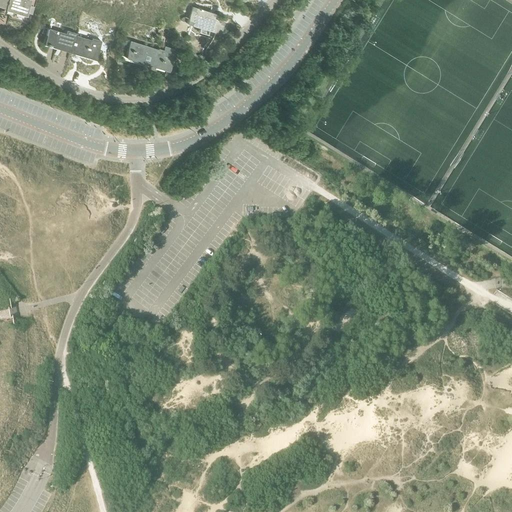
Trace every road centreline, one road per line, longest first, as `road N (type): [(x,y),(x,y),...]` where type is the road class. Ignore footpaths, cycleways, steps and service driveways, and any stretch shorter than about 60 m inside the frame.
road 1 (residential): [(0,44),(79,92),(148,97),(198,76),(272,0)]
road 2 (tertiary): [(137,152),(189,143),(254,101),(335,0)]
road 3 (tertiary): [(137,152),(100,149),(0,111)]
